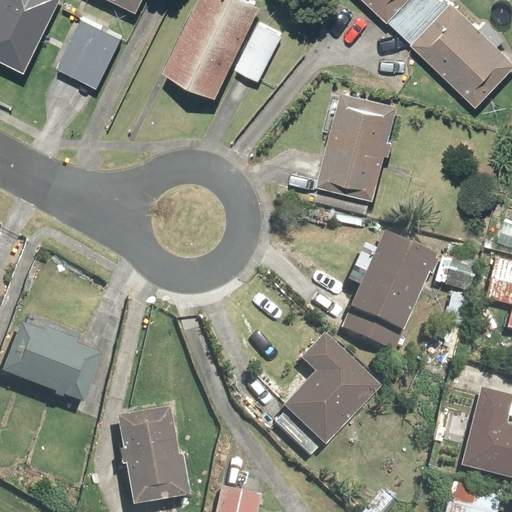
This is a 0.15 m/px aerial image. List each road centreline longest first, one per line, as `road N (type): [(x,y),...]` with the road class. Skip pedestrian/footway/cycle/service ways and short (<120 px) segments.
road 1 (residential): [(130,201),(138,183),(170,158),(190,155),(228,169),(241,185),(249,224),(232,258)]
road 2 (residential): [(232,258),(197,275),(159,268),(134,240),(130,201)]
road 3 (residential): [(0,154),(130,201)]
